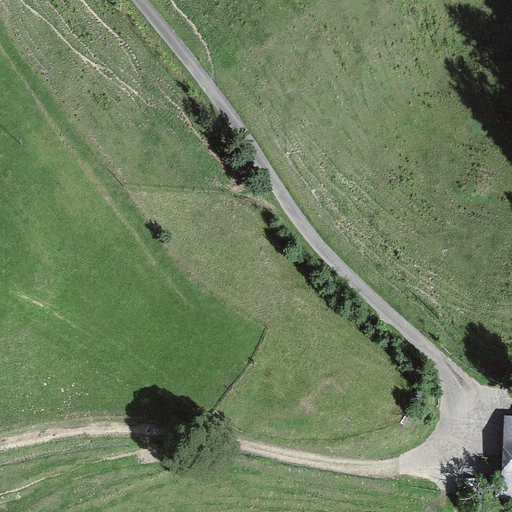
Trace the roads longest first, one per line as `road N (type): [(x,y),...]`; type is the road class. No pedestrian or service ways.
road 1 (track): [(139,0),(313,240),(446,368),(459,395),(454,434),(416,462),(373,467),(114,424),(0,444)]
road 2 (track): [(0,27),(203,310)]
